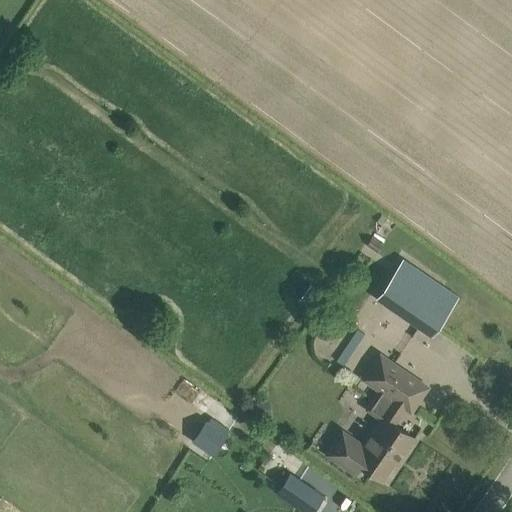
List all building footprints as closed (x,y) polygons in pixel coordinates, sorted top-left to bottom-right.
[(376,297),(417,326),(431,335),(458,295),(403,258),(376,297)] [(361,478),(367,468),(382,478),(398,455),(401,457),(415,438),(394,423),(405,407),(411,411),(428,386),(380,354),(362,380),(391,400),(363,442),(342,427),(324,453),(361,478)] [(252,402),(254,419),(271,417),(269,400),(252,402)] [(200,427),(203,428),(207,431),(198,445),(212,454),(221,441),(226,434),(207,421),(205,420),(200,427)] [(301,460),(294,469),(308,481),(316,471),(301,460)] [(277,492),(305,511),(312,511),(324,495),(291,472),(277,492)]
